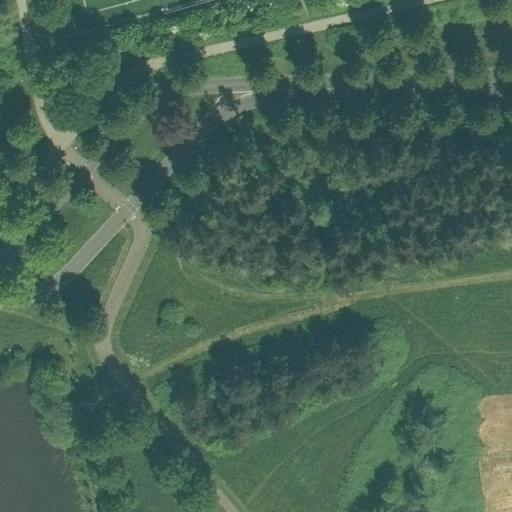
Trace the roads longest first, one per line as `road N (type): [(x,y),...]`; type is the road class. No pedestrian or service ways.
road 1 (tertiary): [(0,298),(59,281),(206,127),(271,89)]
road 2 (tertiary): [(271,89),(168,91),(143,105),(0,261)]
road 3 (tertiary): [(271,89),(511,79)]
